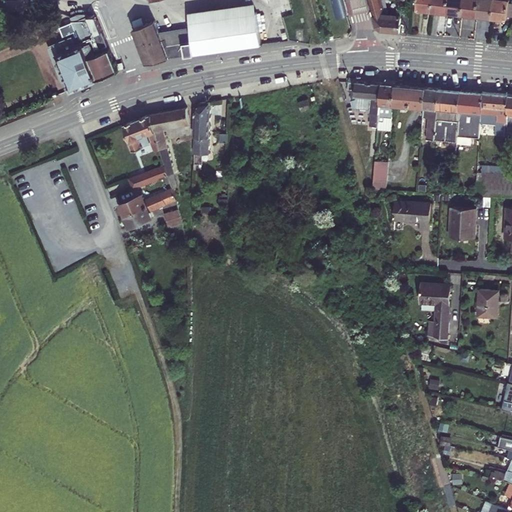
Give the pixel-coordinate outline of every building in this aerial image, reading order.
[(345,0),(333,0),(338,17),(349,14),(345,0)] [(379,0),(368,0),(375,22),(379,26),(406,28),(408,13),(384,11),(379,0)] [(475,8),(475,0),(460,0),(460,7),(475,8)] [(475,0),(475,8),(490,10),(490,0),(475,0)] [(490,0),(490,10),(505,12),(506,0),(490,0)] [(191,13),(194,35),(197,52),(260,44),(255,4),(191,13)] [(18,12),(4,7),(0,10),(0,14),(1,18),(7,20),(11,17),(16,19),(18,12)] [(77,12),(78,15),(85,35),(90,37),(93,37),(94,40),(77,44),(74,37),(51,46),(64,81),(69,80),(73,90),(119,70),(100,15),(92,13),(91,10),(86,9),(77,12)] [(136,29),(147,61),(171,56),(197,52),(194,35),(164,39),(155,19),(139,25),(136,29)] [(393,88),(359,86),(359,94),(363,111),(381,112),(380,117),(383,117),(382,134),(391,134),(391,133),(393,88)] [(404,133),(405,110),(406,90),(393,88),(391,133),(404,133)] [(303,90),(305,100),(313,99),(312,89),(303,90)] [(405,110),(436,111),(437,92),(406,90),(405,110)] [(448,143),(449,129),(451,93),(437,92),(436,111),(442,111),(441,143),(448,143)] [(471,147),(473,95),(451,93),(449,129),(452,130),(452,126),(464,127),(464,131),(460,130),(460,136),(464,136),(464,146),(471,147)] [(493,127),(494,110),(495,97),(483,96),(473,95),(471,147),(471,149),(485,149),(485,142),(492,142),(493,127)] [(511,97),(495,97),(494,110),(493,127),(511,127),(511,97)] [(207,104),(207,152),(222,152),(223,102),(207,104)] [(197,109),(161,119),(165,132),(170,132),(173,143),(185,139),(184,130),(194,127),(194,124),(201,122),(197,109)] [(154,116),(132,123),(144,150),(154,147),(153,144),(160,141),(163,152),(170,149),(165,132),(161,119),(159,114),(154,116)] [(174,167),(164,171),(168,180),(179,176),(174,167)] [(389,167),(387,195),(401,196),(402,168),(389,167)] [(164,171),(156,174),(158,183),(168,180),(164,171)] [(142,179),(144,189),(150,187),(158,183),(156,174),(142,179)] [(144,189),(134,193),(136,200),(152,193),(150,187),(144,189)] [(131,205),(136,217),(185,196),(183,190),(155,201),(152,197),(131,205)] [(136,217),(141,228),(162,219),(160,214),(187,203),(185,196),(136,217)] [(396,201),(395,219),(420,221),(420,227),(431,228),(432,202),(396,201)] [(188,207),(176,212),(179,216),(190,211),(188,207)] [(451,209),(449,238),(474,239),(475,211),(451,209)] [(194,220),(190,211),(179,216),(181,220),(186,218),(188,223),(194,220)] [(435,321),(435,329),(450,330),(450,321),(449,321),(450,284),(422,283),(421,303),(438,303),(437,321),(435,321)] [(480,290),(479,316),(499,316),(499,291),(480,290)] [(511,376),(511,367),(500,364),(498,373),(511,376)] [(511,438),(504,437),(496,436),(495,442),(511,446),(511,438)] [(461,443),(453,441),(451,449),(459,450),(461,443)] [(511,470),(507,469),(504,475),(493,472),(491,478),(508,482),(511,483),(511,470)] [(511,510),(511,483),(508,482),(503,493),(511,496),(508,502),(500,499),(499,503),(493,501),(493,503),(511,510)] [(511,511),(511,510),(493,503),(485,500),(480,511),(481,511),(511,511)]
